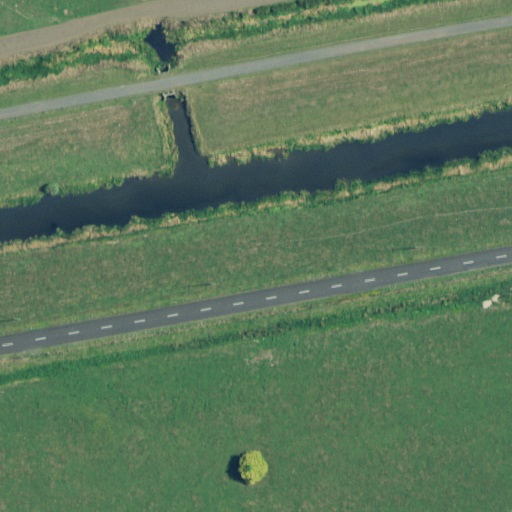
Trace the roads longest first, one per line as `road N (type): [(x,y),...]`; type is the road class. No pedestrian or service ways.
road 1 (unclassified): [(511,23),(0,117)]
road 2 (unclassified): [(511,250),(0,342)]
